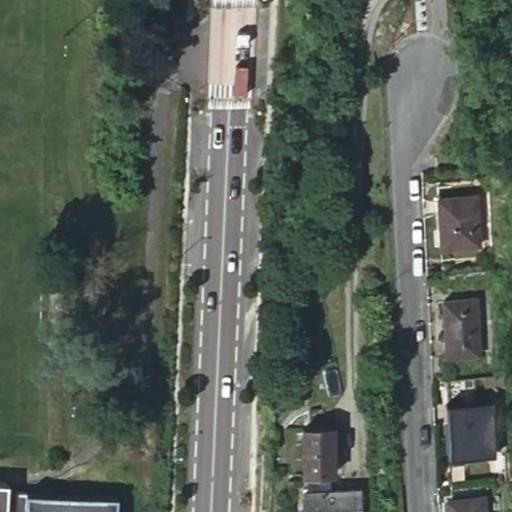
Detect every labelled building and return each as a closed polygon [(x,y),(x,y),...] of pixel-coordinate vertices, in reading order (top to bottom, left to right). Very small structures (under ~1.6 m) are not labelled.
[(444,196),(446,246),(484,246),(482,195),(444,196)] [(450,300),(452,355),(485,354),(482,299),(450,300)] [(454,403),(457,454),(499,453),(497,402),(454,403)] [(303,454),(304,472),(334,472),(334,457),(335,432),(336,408),(311,407),(311,421),(304,420),(304,425),(288,424),(287,454),(303,454)] [(335,432),(334,457),(345,457),(346,432),(335,432)] [(309,478),(309,490),(308,511),(354,511),(355,491),(329,491),(328,478),(309,478)] [(115,511),(116,493),(14,486),(12,511),(115,511)] [(492,511),(492,499),(454,500),(454,511),(492,511)]
